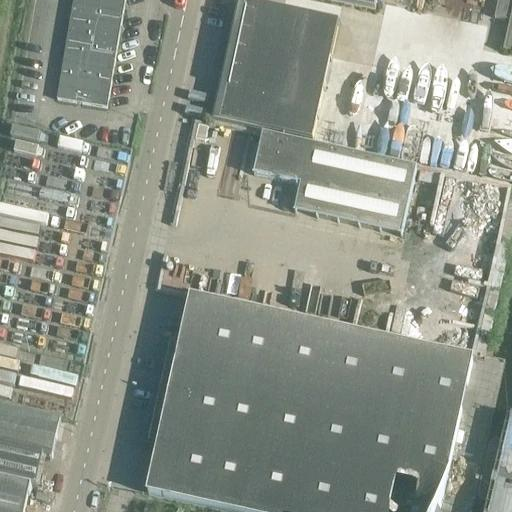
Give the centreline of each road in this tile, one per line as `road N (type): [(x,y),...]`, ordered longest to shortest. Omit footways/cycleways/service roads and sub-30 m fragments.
road 1 (unclassified): [(80,511),(184,0)]
road 2 (unknown): [(137,228),(447,288)]
road 3 (unknown): [(318,0),(472,33),(483,73),(471,126)]
